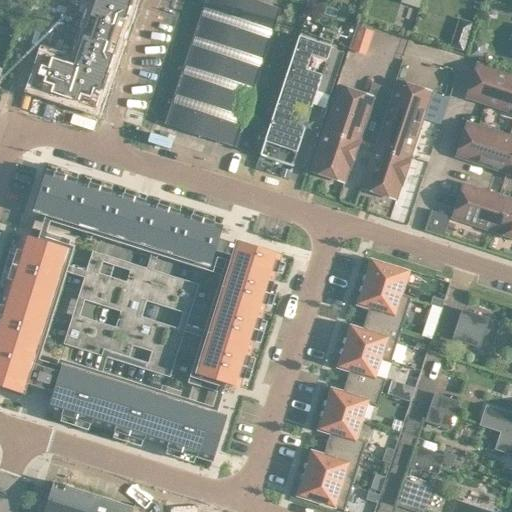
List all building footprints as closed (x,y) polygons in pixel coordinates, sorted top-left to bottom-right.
[(43,54),(33,86),(93,106),(128,0),(93,0),(92,5),(87,18),(82,34),(79,44),(75,55),(72,64),(63,61),(69,44),(68,44),(54,39),(49,56),(43,54)] [(193,0),(191,5),(215,13),(239,21),(245,0),(193,0)] [(245,0),(239,21),(262,29),(286,37),(296,6),(276,0),(245,0)] [(357,23),(349,48),(363,52),(372,28),(357,23)] [(199,33),(196,43),(204,46),(208,36),(199,33)] [(297,35),(258,154),(281,161),(283,155),(292,158),(310,104),(315,91),(327,95),(342,51),(329,47),(330,45),(297,35)] [(454,35),(450,46),(463,50),(467,39),(454,35)] [(486,42),(475,40),(472,53),(483,56),(486,42)] [(196,43),(192,52),(201,55),(204,46),(196,43)] [(255,52),(252,61),(261,64),(264,55),(255,52)] [(252,61),(249,71),(257,74),(261,64),(252,61)] [(511,73),(476,62),(465,97),(507,110),(507,111),(511,112),(511,73)] [(163,74),(152,106),(157,108),(155,113),(176,120),(189,82),(163,74)] [(370,159),(361,187),(366,189),(367,187),(374,189),(373,191),(395,198),(400,184),(400,185),(410,155),(409,155),(430,91),(396,79),(393,89),(388,103),(375,144),(374,143),(369,158),(370,159)] [(189,82),(176,120),(197,127),(199,122),(205,124),(216,91),(189,82)] [(318,142),(309,170),(314,172),(315,170),(322,172),(321,174),(343,181),(348,167),(349,168),(358,138),(374,143),(375,144),(388,103),(393,89),(372,82),(368,95),(337,85),(323,127),(322,126),(317,141),(318,142)] [(216,91),(205,124),(211,126),(209,131),(230,138),(243,100),(216,91)] [(243,100),(230,138),(251,145),(253,140),(258,141),(269,109),(243,100)] [(511,135),(509,134),(508,135),(466,121),(455,155),(497,169),(497,170),(511,175),(511,135)] [(282,166),(279,175),(286,177),(289,169),(282,166)] [(219,224),(45,170),(33,209),(207,264),(214,265),(219,251),(231,255),(195,372),(191,383),(221,392),(225,381),(238,385),(279,255),(236,241),(235,243),(215,237),(219,224)] [(493,231),(511,237),(511,197),(505,195),(505,196),(462,182),(451,217),(493,231)] [(438,233),(444,214),(430,209),(424,229),(438,233)] [(35,240),(20,235),(0,299),(0,384),(21,391),(24,383),(52,392),(47,409),(210,459),(223,415),(61,364),(59,371),(30,362),(66,249),(69,238),(39,229),(35,240)] [(406,270),(370,259),(362,282),(399,294),(406,270)] [(399,294),(362,282),(356,303),(367,306),(364,317),(399,328),(409,297),(399,294)] [(440,306),(442,299),(431,295),(428,303),(440,306)] [(461,309),(452,338),(477,346),(486,317),(461,309)] [(343,345),(389,360),(399,328),(364,317),(360,328),(349,325),(343,345)] [(421,334),(430,337),(435,322),(426,319),(421,334)] [(379,356),(343,345),(336,365),(348,369),(344,380),(380,391),(384,377),(374,374),(379,356)] [(380,391),(344,380),(341,391),(330,387),(323,408),(360,419),(365,401),(375,404),(380,391)] [(405,386),(401,397),(408,400),(412,388),(405,386)] [(434,392),(429,406),(455,414),(459,400),(434,392)] [(479,423),(511,433),(511,413),(485,405),(479,423)] [(429,406),(424,420),(450,429),(455,414),(429,406)] [(360,419),(323,408),(317,428),(328,432),(325,442),(360,453),(364,440),(354,437),(360,419)] [(399,431),(402,421),(392,418),(389,428),(399,431)] [(511,433),(479,423),(478,424),(500,431),(494,448),(511,453),(511,433)] [(360,453),(325,442),(321,453),(310,450),(304,470),(350,485),(360,453)] [(415,446),(412,458),(438,466),(442,455),(415,446)] [(438,466),(412,458),(409,467),(418,470),(418,468),(436,473),(438,466)] [(350,485),(304,470),(296,494),(343,509),(350,485)] [(406,476),(397,505),(419,511),(422,511),(432,485),(406,476)] [(47,481),(37,511),(62,511),(70,488),(47,481)] [(70,488),(62,511),(86,511),(91,495),(70,488)] [(367,490),(364,498),(376,501),(378,494),(367,490)] [(91,495),(86,511),(109,511),(113,502),(91,495)] [(113,502),(109,511),(133,511),(135,509),(113,502)]
